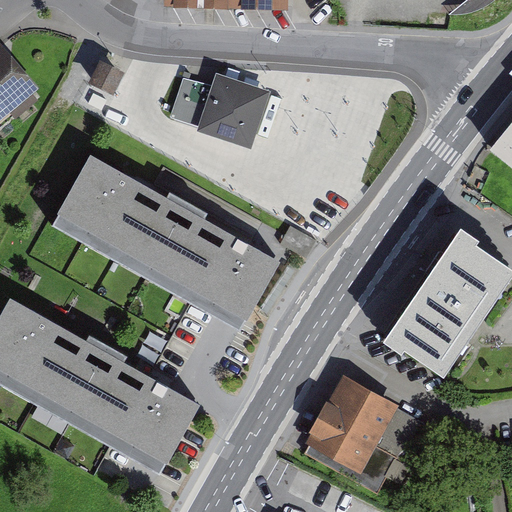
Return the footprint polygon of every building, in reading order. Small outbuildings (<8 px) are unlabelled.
[(174,0),(174,5),(175,5),(230,6),(297,8),(297,0),(174,0)] [(6,50),(4,48),(0,51),(0,131),(44,94),(6,50)] [(122,76),(99,64),(88,86),(111,98),(122,76)] [(165,136),(208,150),(212,139),(203,136),(219,89),(203,84),(185,78),(165,136)] [(279,97),(223,78),(219,89),(203,136),(212,139),(260,154),(279,97)] [(511,125),(487,156),(511,175),(511,125)] [(211,214),(173,193),(170,199),(94,156),(54,225),(244,332),(283,263),(207,220),(211,214)] [(511,281),(511,270),(477,247),(480,243),(462,231),(384,344),(402,356),(405,352),(444,379),(511,281)] [(263,311),(274,318),(302,273),(292,266),(263,311)] [(129,356),(92,336),(89,342),(12,299),(0,320),(0,383),(163,475),(202,405),(126,363),(129,356)] [(396,401),(343,373),(308,439),(361,467),(396,401)]
